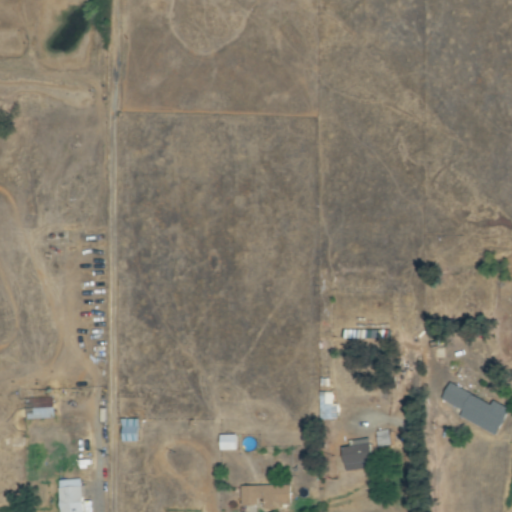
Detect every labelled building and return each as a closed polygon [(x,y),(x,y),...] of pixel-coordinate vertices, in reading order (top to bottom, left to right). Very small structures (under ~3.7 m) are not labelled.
[(491,404),(450,384),(442,400),(464,411),(460,418),(498,436),(510,409),(493,401),(491,404)] [(26,420),(53,419),(52,398),(25,399),(26,420)] [(124,442),(140,442),(140,419),(123,420),(124,442)] [(342,447),(346,472),(372,468),(369,449),(391,446),(388,430),(375,432),(377,441),(342,447)] [(237,436),(220,436),(221,451),(237,451),(237,436)] [(60,511),(83,511),(80,479),(58,482),(60,511)] [(291,485),(241,486),(242,506),(261,506),(261,510),(283,510),(283,505),(291,505),(291,485)]
